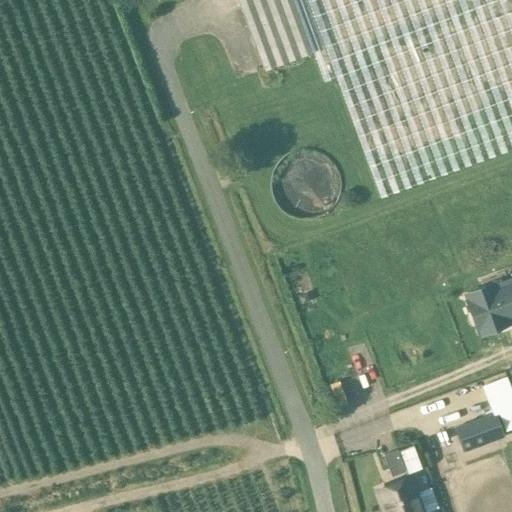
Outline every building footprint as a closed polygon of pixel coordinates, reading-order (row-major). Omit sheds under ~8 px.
[(236,0),(259,69),(310,52),(292,0),(236,0)] [(480,329),(481,334),(500,327),(498,322),(511,316),(511,284),(487,293),(485,287),(467,294),(469,299),(468,300),(479,329),(480,329)] [(426,365),(381,382),(385,393),(430,377),(426,365)] [(503,432),(496,412),(454,427),(463,452),(504,437),(505,436),(503,432)] [(405,471),(397,449),(383,454),(391,476),(405,471)] [(386,511),(420,511),(408,478),(378,489),(386,511)]
